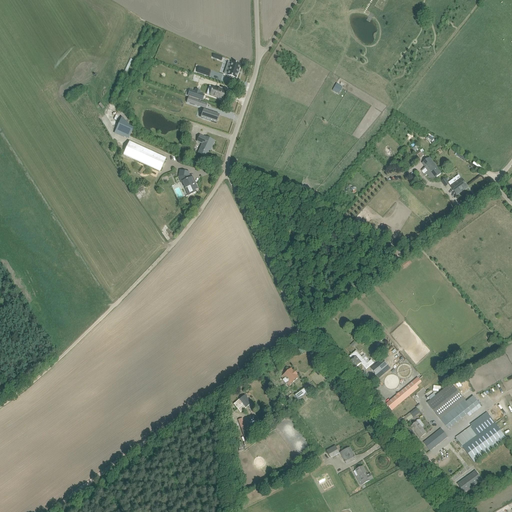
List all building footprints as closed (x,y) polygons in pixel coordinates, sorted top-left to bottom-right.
[(227,75),(236,78),(240,65),(232,62),(231,63),(228,62),(224,74),(227,75)] [(199,67),(197,72),(208,76),(210,71),(199,67)] [(336,85),(333,90),(338,94),(341,88),(336,85)] [(210,95),(223,100),(226,91),(213,87),(212,90),(211,90),(211,91),(211,92),(210,95)] [(190,90),(188,95),(202,100),(204,95),(200,93),(194,92),(190,90)] [(188,97),(186,102),(205,109),(207,104),(188,97)] [(203,109),(201,117),(216,122),(219,115),(203,109)] [(132,129),(122,117),(115,133),(129,139),(132,129)] [(202,144),(198,153),(206,156),(210,147),(211,148),(214,141),(205,137),(200,135),(197,141),(202,144)] [(160,172),(166,158),(129,142),(123,155),(160,172)] [(426,168),(421,171),(424,175),(427,174),(429,172),(430,174),(429,175),(429,176),(431,179),(433,179),(434,178),(434,179),(441,173),(439,171),(429,158),(422,163),(426,168)] [(189,172),(184,171),(183,171),(182,176),(180,177),(188,195),(196,192),(195,190),(198,189),(192,177),(189,178),(188,176),(189,172)] [(450,186),(457,195),(461,192),(460,191),(467,186),(462,179),(461,179),(458,175),(455,178),(458,182),(455,184),(454,183),(450,186)] [(358,221),(361,224),(362,222),(365,225),(370,219),(362,212),(358,217),(360,219),(358,221)] [(390,228),(383,225),(381,230),(380,233),(381,233),(381,234),(387,237),(390,228)] [(497,344),(491,347),(495,353),(500,350),(497,344)] [(367,364),(356,351),(349,357),(352,360),(351,362),(356,368),(361,363),(366,369),(374,363),(371,360),(367,364)] [(378,377),(390,368),(388,365),(383,359),(371,369),(376,375),(378,377)] [(282,377),(289,386),(298,378),(296,375),(297,375),(294,371),(293,371),(291,369),(282,377)] [(418,378),(413,382),(386,404),(392,410),(419,388),(417,386),(421,382),(418,378)] [(427,403),(440,419),(442,421),(448,429),(467,414),(469,417),(482,407),(473,396),(466,402),(451,383),(427,403)] [(306,387),(295,395),(297,398),(304,395),(308,390),(306,387)] [(248,406),(252,403),(248,399),(250,398),(246,394),(243,396),(239,399),(233,404),(240,412),(248,406)] [(417,408),(410,413),(413,418),(420,413),(417,408)] [(472,427),(456,439),(462,447),(463,448),(474,463),(478,460),(506,439),(500,430),(488,415),(486,412),(470,424),(471,426),(472,427)] [(414,430),(420,438),(426,434),(421,427),(424,425),(420,420),(418,420),(416,421),(417,422),(410,428),(413,431),(414,430)] [(257,436),(255,431),(248,434),(245,426),(244,426),(243,422),(239,424),(244,440),(257,436)] [(441,429),(424,443),(430,451),(447,437),(441,429)] [(340,453),(335,445),(326,451),(331,458),(340,453)] [(350,448),(341,453),(347,464),(356,459),(350,448)] [(313,458),(304,462),(306,466),(315,462),(313,458)] [(303,463),(293,468),(295,472),(305,467),(303,463)] [(356,477),(361,485),(370,480),(373,479),(371,475),(369,475),(368,476),(363,467),(356,471),(358,475),(356,477)] [(458,485),(464,493),(481,480),(475,472),(458,485)]
